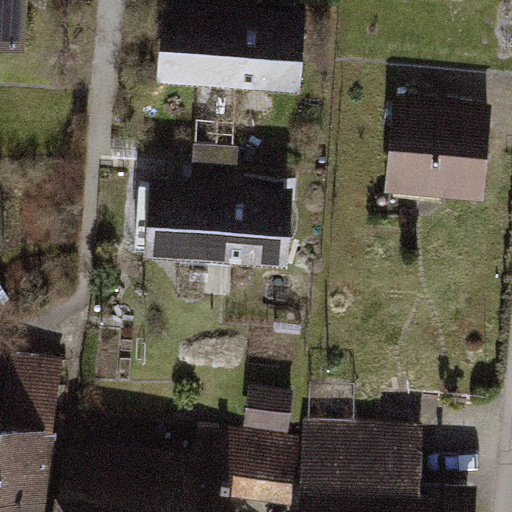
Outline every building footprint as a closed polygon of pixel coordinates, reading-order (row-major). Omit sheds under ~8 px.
[(0,0),(0,30),(33,32),(34,0),(0,0)] [(165,0),(160,74),(303,85),(309,4),(255,0),(165,0)] [(395,96),(388,183),(479,189),(485,102),(395,96)] [(154,173),(149,244),(285,253),(290,185),(233,181),(236,141),(198,138),(195,176),(154,173)] [(0,511),(41,511),(60,363),(16,357),(9,416),(0,414),(0,511)] [(291,385),(263,382),(259,417),(286,420),(291,385)] [(69,448),(61,511),(224,511),(229,482),(306,494),(310,439),(208,424),(204,453),(137,445),(136,457),(69,448)] [(306,494),(305,511),(470,511),(471,491),(417,490),(419,427),(311,425),(310,439),(306,494)]
